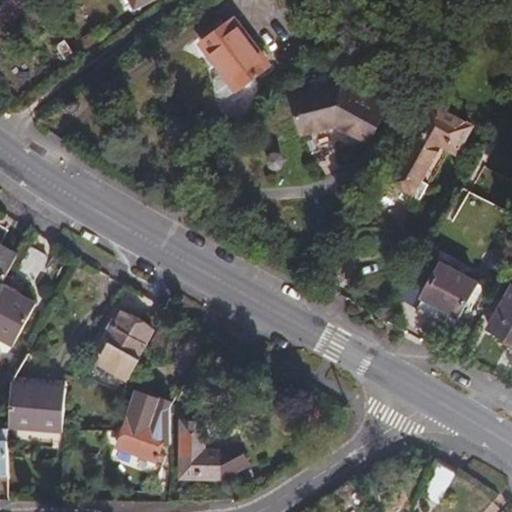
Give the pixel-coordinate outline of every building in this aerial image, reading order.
[(0,26),(3,30),(23,15),(11,0),(1,0),(0,1),(0,26)] [(150,0),(124,0),(129,10),(150,0)] [(207,56),(221,73),(234,91),(262,68),(226,22),(198,43),(207,56)] [(69,59),(59,44),(50,51),(60,65),(69,59)] [(234,91),(221,73),(213,80),(213,93),(224,97),(234,91)] [(383,116),(335,85),(288,96),(297,130),(328,123),(338,130),(364,147),(383,116)] [(398,193),(407,198),(435,149),(450,158),(464,134),(425,112),(410,137),(413,138),(386,187),(398,193)] [(0,256),(10,262),(13,257),(0,250),(0,256)] [(36,286),(50,260),(35,252),(20,278),(36,286)] [(0,281),(10,262),(0,256),(0,281)] [(449,333),(475,289),(439,269),(414,313),(442,329),(449,333)] [(511,347),(511,290),(507,288),(499,303),(493,299),(487,310),(493,313),(483,331),(506,344),(511,347)] [(0,344),(11,350),(34,309),(27,305),(0,290),(0,344)] [(134,358),(151,326),(136,316),(132,320),(125,316),(114,309),(103,328),(107,330),(101,341),(134,358)] [(165,355),(172,341),(156,333),(149,345),(165,355)] [(120,383),(134,358),(101,341),(90,364),(120,383)] [(4,429),(57,431),(58,387),(48,387),(5,386),(4,429)] [(159,440),(166,440),(167,410),(170,401),(161,398),(154,396),(153,399),(131,393),(129,402),(127,402),(117,448),(155,457),(159,440)] [(243,463),(234,445),(215,451),(199,450),(199,423),(188,423),(176,423),(177,476),(216,478),(243,463)] [(447,473),(430,463),(417,496),(435,502),(447,473)]
